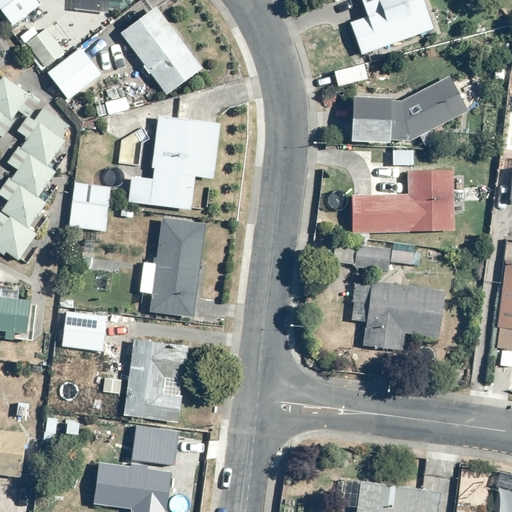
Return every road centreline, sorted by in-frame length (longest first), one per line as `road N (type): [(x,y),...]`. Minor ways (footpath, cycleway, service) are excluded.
road 1 (residential): [(254,396),(285,109),(276,63),(247,0)]
road 2 (residential): [(254,396),(511,433)]
